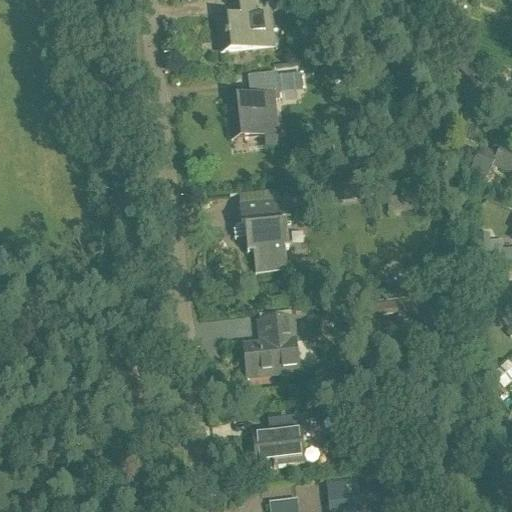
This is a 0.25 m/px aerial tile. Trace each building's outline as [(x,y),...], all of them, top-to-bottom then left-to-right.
[(217,24),(221,58),(273,52),(268,3),(241,6),(242,22),(217,24)] [(339,53),(341,63),(372,58),(370,47),(359,49),(339,53)] [(448,63),(471,84),(481,74),(460,52),(448,63)] [(342,72),(346,93),(375,88),(372,67),(342,72)] [(249,101),(226,103),(230,137),(243,135),(244,142),(265,140),(266,151),(284,149),(282,130),(276,131),(273,104),(279,104),(277,76),(247,79),(249,101)] [(472,107),(476,109),(481,99),(475,97),(455,86),(459,102),(472,107)] [(497,156),(511,162),(511,148),(502,144),(497,156)] [(480,150),(469,173),(487,180),(492,169),(511,178),(511,162),(497,156),(496,157),(480,150)] [(253,257),(255,276),(286,272),(284,253),(288,253),(285,229),(290,229),(287,205),(278,206),(277,194),(238,198),(240,210),(238,210),(241,229),(244,229),(247,257),(253,257)] [(387,200),(388,216),(410,213),(418,213),(417,197),(387,200)] [(298,240),(302,252),(315,247),(311,235),(298,240)] [(476,237),(477,264),(490,263),(489,237),(476,237)] [(511,251),(501,253),(502,264),(511,263),(511,251)] [(396,304),(398,317),(420,314),(419,301),(396,304)] [(355,323),(381,319),(379,306),(354,310),(355,323)] [(355,323),(354,310),(342,312),(344,324),(355,323)] [(243,348),(246,382),(298,377),(294,342),(292,322),(264,325),(266,346),(243,348)] [(491,378),(503,392),(511,383),(511,369),(506,364),(491,378)] [(251,435),(256,472),(304,466),(299,428),(304,428),(301,414),(266,417),(268,433),(251,435)] [(360,480),(363,497),(385,494),(383,477),(360,480)] [(325,487),(328,511),(359,511),(356,483),(325,487)] [(298,511),(297,502),(268,505),(268,511),(298,511)]
